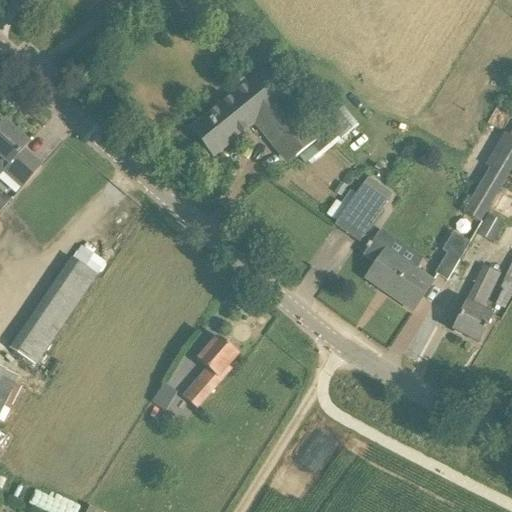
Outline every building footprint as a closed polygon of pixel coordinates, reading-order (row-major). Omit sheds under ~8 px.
[(191,8),(183,15),(188,22),(196,16),(191,8)] [(41,24),(54,36),(61,28),(48,16),(41,24)] [(284,100),(262,74),(192,131),(214,157),(255,123),(273,145),(289,164),(317,142),(283,101),(284,100)] [(358,128),(319,81),(304,93),(342,140),(358,128)] [(0,176),(3,173),(22,190),(42,168),(23,152),(29,145),(4,123),(0,127),(0,176)] [(511,168),(511,134),(465,214),(480,223),(511,168)] [(388,203),(363,186),(334,228),(359,245),(388,203)] [(511,193),(506,190),(474,243),(493,254),(511,220),(511,193)] [(0,213),(11,201),(0,191),(0,213)] [(441,253),(446,256),(434,275),(447,283),(469,244),(452,234),(441,253)] [(389,247),(376,238),(371,246),(369,244),(366,249),(367,251),(362,258),(375,266),(368,277),(392,293),(389,296),(413,313),(433,283),(387,251),(389,247)] [(71,261),(9,351),(34,368),(105,264),(82,249),(73,262),(71,261)] [(511,262),(503,282),(505,282),(503,286),(505,287),(498,302),(506,305),(511,292),(511,262)] [(499,274),(484,267),(453,332),(478,344),(492,316),(481,311),(499,274)] [(184,400),(185,400),(181,405),(192,415),(196,410),(197,411),(232,372),(229,369),(239,357),(219,340),(198,364),(211,375),(204,382),(201,379),(184,400)] [(0,415),(18,379),(5,373),(5,372),(0,369),(0,415)] [(178,395),(164,387),(153,406),(166,414),(178,395)]
